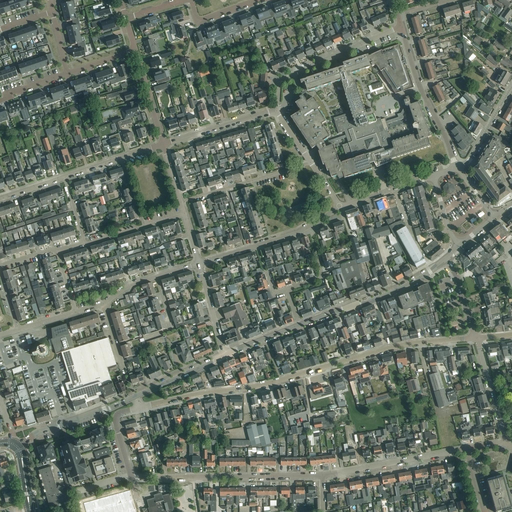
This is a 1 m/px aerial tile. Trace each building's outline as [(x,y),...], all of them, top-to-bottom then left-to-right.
[(17,9),(13,0),(8,2),(11,11),(17,9)] [(13,0),(17,9),(22,8),(19,0),(13,0)] [(63,10),(74,8),(76,8),(74,0),(67,0),(68,3),(62,4),(63,7),(62,7),(63,10)] [(289,4),(289,6),(290,9),(291,11),(300,8),(296,0),(290,0),(292,3),(289,4)] [(296,0),(300,8),(299,6),(303,4),(304,8),(309,7),(309,6),(306,0),(296,0)] [(306,0),(309,7),(310,10),(313,9),(312,5),(318,3),(316,0),(306,0)] [(290,9),(289,6),(286,7),(284,1),(279,3),(282,12),(290,9)] [(496,1),(493,5),(501,9),(503,6),(496,1)] [(8,2),(4,4),(3,4),(6,13),(11,11),(8,2)] [(282,12),(279,3),(273,5),(275,11),(272,12),(273,15),(274,15),(282,12)] [(477,4),(478,11),(479,18),(481,18),(480,13),(482,10),(488,14),(490,11),(484,7),(478,3),(477,4)] [(102,4),(93,6),(95,13),(98,12),(100,17),(111,13),(112,12),(111,9),(110,10),(109,6),(103,8),(102,4)] [(274,17),(274,15),(273,15),(272,12),(270,13),(267,7),(262,9),(266,20),(274,17)] [(508,8),(502,16),(507,20),(511,14),(510,14),(511,11),(508,8)] [(258,17),(255,18),(257,23),(266,20),(262,9),(256,11),(258,17)] [(174,14),(169,16),(171,22),(170,22),(171,25),(178,23),(177,20),(184,18),(183,17),(184,17),(183,13),(182,13),(182,12),(178,13),(178,12),(174,13),(174,14)] [(376,13),(377,16),(381,24),(387,21),(386,18),(389,17),(388,13),(381,16),(379,12),(376,13)] [(76,19),(75,13),(65,16),(64,17),(65,19),(66,22),(72,20),(73,23),(79,22),(79,18),(76,19)] [(250,13),(245,15),(249,26),(254,24),(257,23),(255,18),(253,19),(250,13)] [(244,31),(243,28),(249,26),(245,15),(239,17),(242,24),(239,25),(241,32),(244,31)] [(371,20),(372,22),(374,26),(381,24),(377,16),(374,17),(375,18),(371,20)] [(412,20),(414,27),(422,25),(419,16),(416,17),(416,18),(412,20)] [(146,22),(139,24),(141,31),(144,30),(145,32),(149,31),(149,29),(152,28),(151,24),(155,22),(153,17),(145,19),(146,22)] [(115,27),(113,20),(106,22),(105,18),(91,22),(93,28),(102,25),(104,31),(115,27)] [(232,19),(228,20),(232,33),(236,31),(236,33),(241,32),(239,25),(236,26),(234,19),(232,20),(232,19)] [(359,25),(360,27),(362,32),(369,29),(364,19),(361,20),(363,24),(359,25)] [(225,39),(225,38),(229,36),(228,34),(232,33),(228,20),(223,22),(223,23),(222,23),(225,30),(222,31),(225,39)] [(69,33),(69,34),(79,31),(79,32),(82,31),(79,22),(73,23),(73,26),(67,28),(68,30),(68,33),(69,33)] [(511,27),(505,22),(502,26),(511,32),(511,36),(510,39),(511,40),(511,27)] [(173,31),(172,31),(173,35),(179,33),(181,39),(187,37),(184,27),(180,28),(178,23),(171,25),(173,31)] [(349,27),(351,31),(353,36),(360,33),(357,27),(355,23),(352,25),(349,26),(349,27)] [(34,27),(37,36),(44,33),(43,30),(41,30),(39,25),(34,26),(34,27)] [(216,26),(215,25),(211,27),(216,41),(216,42),(225,39),(222,31),(219,32),(217,25),(216,26)] [(422,25),(414,27),(416,35),(421,33),(421,34),(424,34),(422,25)] [(37,36),(34,27),(29,28),(32,37),(37,36)] [(216,41),(211,27),(206,28),(206,29),(205,30),(208,36),(205,38),(207,44),(208,46),(213,44),(213,42),(216,41)] [(32,37),(29,28),(24,30),(27,39),(32,37)] [(343,37),(344,40),(345,39),(345,40),(348,39),(348,38),(351,37),(347,28),(344,30),(345,31),(341,32),(343,36),(343,37)] [(27,39),(24,30),(19,32),(22,41),(22,43),(28,41),(27,39)] [(314,46),(315,47),(317,52),(323,49),(321,43),(319,40),(322,39),(320,34),(319,33),(318,30),(315,32),(316,35),(318,38),(316,39),(315,40),(316,41),(313,43),(314,46)] [(336,36),(333,30),(329,31),(330,33),(332,38),(335,44),(341,41),(339,36),(339,35),(336,36)] [(22,41),(19,32),(13,34),(17,43),(22,41)] [(200,32),(194,34),(195,39),(194,39),(196,43),(197,43),(197,44),(196,44),(197,48),(207,44),(205,38),(202,38),(200,32)] [(144,42),(148,54),(156,52),(153,40),(159,38),(158,33),(148,36),(150,40),(144,42)] [(17,43),(13,34),(8,35),(11,44),(17,43)] [(109,34),(99,37),(100,43),(106,41),(108,47),(109,46),(109,47),(113,46),(113,45),(120,43),(119,40),(120,40),(119,37),(118,37),(118,36),(111,38),(109,34)] [(326,40),(323,41),(326,48),(332,45),(329,38),(328,35),(325,36),(326,40)] [(472,39),(473,40),(473,41),(479,45),(483,40),(477,35),(474,39),(473,38),(472,39)] [(78,47),(86,45),(85,42),(82,42),(80,36),(70,39),(70,40),(71,43),(71,45),(78,44),(78,47)] [(290,42),(289,38),(285,40),(287,43),(286,43),(289,50),(294,48),(291,42),(290,42)] [(418,41),(420,49),(430,46),(428,47),(426,38),(423,38),(423,40),(418,41)] [(471,62),(477,56),(470,51),(465,40),(463,41),(465,57),(471,62)] [(495,42),(492,45),(503,51),(505,48),(495,42)] [(305,49),(305,51),(307,56),(314,53),(312,48),(311,46),(309,43),(306,45),(308,48),(305,49)] [(87,52),(86,45),(78,47),(79,50),(73,51),(73,52),(72,52),(73,55),(74,55),(74,57),(78,56),(78,57),(82,56),(82,55),(85,55),(85,53),(87,52)] [(341,80),(343,85),(354,82),(350,77),(350,74),(385,62),(395,94),(414,88),(406,65),(403,57),(404,57),(400,45),(398,45),(381,51),(369,56),(368,54),(338,65),(339,68),(337,69),(337,68),(300,81),(301,84),(304,82),(307,91),(341,80)] [(430,46),(420,49),(423,57),(427,56),(428,57),(430,57),(429,55),(433,54),(436,53),(435,49),(432,50),(430,46)] [(295,53),(296,55),(298,60),(305,57),(303,52),(301,47),(298,48),(299,51),(295,53)] [(280,68),(286,65),(283,57),(286,56),(284,52),(282,48),(277,51),(280,57),(276,59),(277,61),(280,68)] [(287,51),(284,52),(286,56),(289,64),(295,61),(291,51),(288,52),(287,51)] [(44,57),(47,66),(53,64),(51,59),(53,58),(51,54),(44,57)] [(266,54),(264,55),(268,64),(270,63),(273,71),(280,68),(277,61),(274,63),(272,60),(269,61),(266,54)] [(486,58),(490,61),(496,66),(499,63),(489,55),(486,58)] [(47,66),(44,57),(39,59),(42,68),(47,66)] [(150,62),(149,63),(151,68),(152,67),(152,68),(162,65),(159,57),(150,60),(150,62)] [(500,63),(510,69),(511,69),(511,59),(511,60),(511,63),(511,64),(506,61),(507,60),(503,57),(500,63)] [(28,60),(29,62),(32,71),(37,69),(34,60),(34,58),(28,60)] [(39,59),(34,60),(37,69),(42,68),(39,59)] [(425,64),(427,72),(438,69),(438,68),(442,67),(441,65),(437,66),(438,67),(436,68),(435,66),(434,66),(432,60),(429,61),(430,63),(425,64)] [(32,71),(29,62),(24,64),(27,73),(32,71)] [(27,73),(24,64),(19,66),(22,75),(27,73)] [(126,69),(124,65),(122,66),(122,65),(119,66),(119,67),(118,67),(120,73),(117,74),(120,82),(126,80),(125,77),(128,76),(127,72),(128,72),(126,68),(126,69)] [(480,71),(486,76),(489,73),(483,68),(480,71)] [(107,71),(110,81),(111,85),(120,82),(117,74),(114,75),(112,69),(110,70),(110,69),(107,70),(107,71)] [(438,69),(427,72),(430,80),(435,79),(435,80),(438,79),(437,76),(440,75),(439,73),(436,74),(435,70),(438,69)] [(502,74),(500,77),(507,81),(509,81),(511,78),(509,77),(511,75),(504,71),(503,71),(501,70),(500,72),(502,74)] [(102,72),(102,73),(101,73),(105,83),(110,81),(107,71),(104,72),(104,71),(102,72)] [(167,77),(165,71),(154,74),(156,81),(161,79),(162,83),(170,80),(169,77),(167,77)] [(105,83),(101,73),(98,74),(96,75),(98,81),(95,82),(97,88),(100,87),(99,85),(105,83)] [(260,88),(254,90),(256,98),(258,97),(260,103),(268,101),(266,94),(267,94),(266,90),(266,87),(267,87),(268,73),(262,73),(260,88)] [(509,81),(507,81),(500,77),(498,75),(495,81),(497,82),(504,86),(505,84),(506,85),(509,81)] [(92,83),(90,77),(87,77),(85,78),(84,79),(87,89),(88,89),(93,87),(94,89),(97,88),(95,82),(92,83)] [(79,80),(82,90),(82,91),(83,93),(88,91),(88,89),(87,89),(84,79),(82,80),(81,79),(79,80)] [(75,88),(72,89),(74,96),(78,95),(77,92),(82,91),(82,90),(79,80),(78,81),(78,80),(75,81),(75,82),(73,82),(75,88)] [(365,111),(355,81),(354,82),(343,85),(354,120),(349,122),(348,118),(335,122),(338,133),(345,131),(346,135),(325,143),(325,145),(347,137),(348,143),(342,145),(347,159),(347,160),(353,158),(354,159),(371,153),(374,162),(378,161),(378,162),(385,160),(385,161),(390,159),(390,158),(430,145),(429,142),(431,141),(430,137),(420,140),(419,135),(416,136),(413,135),(392,142),(389,132),(387,132),(386,129),(388,128),(387,124),(403,118),(402,116),(407,106),(405,106),(405,105),(401,113),(397,114),(398,117),(386,121),(385,118),(381,120),(381,118),(368,122),(367,117),(374,113),(372,108),(365,111)] [(433,87),(436,95),(444,91),(439,83),(437,84),(437,85),(433,87)] [(62,86),(61,86),(65,96),(66,99),(74,96),(72,89),(69,90),(67,84),(65,85),(62,86)] [(65,96),(61,86),(59,87),(57,88),(56,88),(60,98),(65,96)] [(52,96),(49,97),(52,104),(61,100),(60,98),(56,88),(55,88),(53,89),(50,90),(52,96)] [(484,98),(489,101),(494,103),(500,94),(490,88),(484,98)] [(135,92),(134,91),(128,93),(127,89),(118,92),(119,95),(124,94),(126,101),(136,98),(135,92)] [(444,91),(436,95),(440,103),(445,100),(445,101),(448,100),(445,94),(448,93),(447,90),(444,92),(444,91)] [(229,112),(232,112),(232,113),(235,112),(235,111),(239,110),(237,103),(233,105),(230,95),(229,91),(224,93),(224,96),(225,98),(226,100),(228,108),(227,109),(228,111),(229,111),(229,112)] [(39,94),(42,104),(43,106),(52,104),(49,97),(47,98),(45,92),(42,93),(39,94)] [(252,95),(251,93),(245,95),(248,107),(255,105),(254,99),(252,96),(252,95)] [(466,93),(462,97),(472,107),(476,103),(466,93)] [(42,104),(39,94),(36,95),(34,95),(34,96),(37,106),(42,104)] [(303,95),(299,97),(301,100),(295,103),(300,111),(291,117),(312,149),(316,146),(318,150),(326,147),(325,145),(325,143),(324,141),(330,136),(322,124),(326,121),(318,109),(320,107),(314,97),(307,101),(303,95)] [(37,106),(34,96),(33,96),(30,97),(28,98),(30,104),(27,105),(29,111),(38,108),(37,106)] [(430,137),(432,136),(420,102),(413,104),(412,101),(413,101),(411,99),(410,96),(403,98),(405,105),(405,106),(407,106),(409,106),(415,123),(413,126),(414,129),(417,129),(419,135),(420,140),(430,137)] [(238,103),(238,105),(240,109),(246,107),(245,103),(243,97),(236,99),(237,103),(238,103)] [(210,109),(211,113),(213,117),(220,115),(217,107),(214,108),(212,98),(208,100),(210,109)] [(194,101),(193,101),(195,108),(198,107),(200,113),(199,113),(202,121),(205,120),(206,120),(208,119),(209,118),(204,103),(198,105),(197,100),(194,101)] [(21,102),(8,106),(11,114),(22,111),(25,121),(30,119),(27,109),(24,110),(21,102)] [(128,106),(124,107),(127,115),(140,111),(138,104),(134,105),(133,102),(127,104),(128,106)] [(185,118),(185,117),(188,117),(184,105),(181,106),(183,113),(177,115),(180,127),(187,125),(185,118)] [(480,110),(484,113),(489,115),(492,110),(488,107),(485,106),(485,107),(481,105),(479,109),(480,110)] [(465,115),(474,121),(478,114),(470,107),(465,115)] [(188,117),(188,120),(190,124),(197,122),(195,118),(194,112),(191,113),(191,116),(188,117)] [(503,119),(507,121),(508,122),(511,116),(506,113),(503,119)] [(131,118),(119,122),(116,123),(119,130),(122,129),(121,127),(132,123),(131,118)] [(176,120),(168,122),(171,130),(179,128),(176,120)] [(472,132),(473,132),(477,135),(482,126),(476,122),(473,127),(471,126),(469,129),(472,131),(472,132)] [(503,129),(506,130),(511,133),(511,127),(508,125),(507,126),(500,122),(497,129),(502,132),(503,129)] [(135,125),(138,134),(140,139),(147,137),(146,133),(146,132),(145,128),(140,129),(139,124),(135,125)] [(264,134),(267,133),(274,131),(272,124),(265,126),(266,129),(263,130),(264,134)] [(467,135),(459,125),(451,131),(456,137),(455,138),(459,143),(458,144),(463,150),(465,149),(467,150),(469,146),(470,144),(470,143),(472,141),(471,140),(473,138),(469,133),(467,135)] [(56,128),(57,126),(45,130),(48,137),(56,134),(56,132),(56,128)] [(246,129),(240,131),(244,144),(243,141),(249,139),(246,129)] [(240,131),(234,133),(236,140),(239,139),(240,141),(241,141),(242,145),(244,144),(240,131)] [(266,140),(269,139),(276,137),(274,131),(267,133),(264,134),(266,140)] [(124,134),(125,139),(127,143),(134,141),(133,137),(134,137),(132,132),(128,134),(127,133),(124,134)] [(232,149),(233,149),(235,149),(234,143),(237,142),(236,140),(234,133),(228,135),(230,141),(231,144),(232,149)] [(119,134),(109,137),(111,141),(111,143),(113,148),(120,146),(119,143),(122,142),(119,134)] [(500,135),(499,137),(497,140),(499,141),(502,148),(508,145),(505,139),(502,140),(500,135)] [(219,137),(213,139),(216,150),(217,150),(217,149),(219,148),(218,145),(221,144),(219,137)] [(268,146),(278,143),(276,137),(269,139),(266,140),(267,146),(268,146)] [(484,171),(494,163),(505,155),(502,148),(499,141),(497,140),(493,137),(492,137),(477,162),(484,171)] [(91,141),(94,149),(95,154),(101,152),(99,145),(102,144),(100,139),(100,138),(91,141)] [(213,139),(207,141),(209,147),(210,147),(211,150),(214,149),(215,150),(216,150),(213,139)] [(207,141),(202,143),(206,158),(207,162),(208,162),(207,161),(208,160),(207,158),(209,158),(208,155),(207,151),(210,150),(209,147),(207,141)] [(202,143),(196,144),(198,151),(201,150),(202,153),(204,152),(202,143)] [(272,148),(273,151),(280,149),(278,143),(268,146),(269,149),(272,148)] [(333,144),(318,150),(319,151),(318,151),(323,165),(325,165),(327,171),(329,171),(331,178),(337,176),(339,179),(344,177),(345,178),(365,171),(364,169),(367,169),(367,171),(372,169),(370,163),(374,162),(371,153),(354,159),(353,158),(347,160),(348,161),(341,163),(340,161),(339,161),(333,144)] [(83,147),(84,152),(86,157),(92,155),(90,150),(89,145),(83,147)] [(190,151),(192,155),(195,154),(192,147),(189,148),(185,150),(186,152),(190,151)] [(74,153),(75,155),(77,160),(83,158),(79,148),(73,150),(71,151),(72,154),(74,153)] [(72,163),(67,149),(62,151),(63,154),(57,156),(57,155),(57,156),(60,161),(56,162),(56,163),(65,160),(65,162),(66,162),(65,163),(66,163),(66,164),(66,165),(72,163)] [(273,151),(275,157),(282,155),(280,149),(273,151)] [(172,155),(174,161),(182,158),(183,158),(182,155),(180,155),(179,152),(172,155)] [(44,164),(45,166),(46,171),(53,169),(51,162),(53,161),(52,156),(51,154),(45,156),(46,158),(42,159),(43,163),(47,162),(44,164)] [(275,157),(269,159),(270,162),(276,160),(277,163),(284,161),(282,155),(275,157)] [(25,173),(25,175),(27,180),(34,177),(32,173),(30,166),(33,165),(30,158),(26,160),(28,167),(27,168),(28,172),(25,173)] [(174,161),(176,167),(182,165),(181,162),(183,161),(182,158),(174,161)] [(242,169),(243,171),(244,176),(245,176),(250,174),(248,167),(245,168),(244,165),(243,166),(241,160),(238,161),(240,168),(242,167),(242,169)] [(14,174),(16,178),(18,183),(24,180),(21,173),(24,172),(21,161),(18,163),(21,171),(14,174)] [(473,169),(498,202),(510,193),(503,184),(505,182),(502,175),(494,163),(484,171),(477,162),(475,165),(474,165),(474,166),(474,167),(473,169)] [(37,176),(43,174),(40,164),(33,166),(37,176)] [(208,180),(208,182),(210,187),(215,185),(211,171),(210,168),(209,164),(200,166),(201,170),(207,169),(209,176),(210,179),(208,180)] [(225,170),(223,164),(220,165),(221,169),(222,173),(226,171),(226,174),(225,175),(227,181),(233,179),(230,169),(225,170)] [(177,173),(184,171),(183,167),(182,165),(176,167),(177,173)] [(254,165),(248,167),(250,174),(256,172),(257,172),(255,167),(254,165)] [(122,168),(116,170),(119,180),(122,180),(121,177),(124,176),(122,168)] [(234,168),(230,169),(233,179),(241,177),(239,171),(235,172),(234,168)] [(119,180),(116,170),(110,172),(112,179),(115,178),(116,182),(119,181),(119,180)] [(177,173),(179,179),(186,177),(185,174),(189,173),(188,170),(184,171),(177,173)] [(214,170),(211,171),(215,185),(222,183),(220,178),(220,177),(216,177),(215,175),(216,175),(214,170)] [(6,179),(7,181),(8,186),(15,184),(11,174),(8,175),(9,178),(6,179)] [(105,174),(99,176),(101,183),(107,182),(108,185),(110,192),(113,191),(113,190),(111,185),(111,184),(111,183),(109,178),(109,176),(106,177),(105,174)] [(102,186),(101,183),(99,176),(92,178),(94,183),(91,184),(93,190),(96,189),(96,188),(102,186)] [(179,179),(181,186),(190,183),(188,183),(186,177),(179,179)] [(87,180),(81,182),(83,189),(83,192),(84,192),(93,190),(91,184),(88,185),(87,180)] [(83,192),(83,189),(81,182),(74,184),(77,191),(79,191),(80,192),(81,193),(83,192)] [(181,186),(183,192),(190,190),(189,187),(191,186),(190,183),(181,186)] [(448,184),(444,187),(445,192),(450,193),(454,190),(452,185),(448,184)] [(401,193),(405,204),(425,198),(422,186),(406,191),(407,191),(401,193)] [(121,198),(132,195),(130,189),(126,190),(126,187),(118,189),(119,192),(120,192),(122,198),(121,198)] [(240,197),(251,193),(249,187),(239,190),(240,193),(242,192),(243,196),(240,196),(240,197)] [(62,188),(56,190),(59,197),(64,195),(62,188)] [(56,190),(51,192),(53,199),(56,198),(57,202),(60,201),(59,197),(56,190)] [(51,192),(45,194),(47,201),(53,199),(51,192)] [(245,202),(253,199),(251,193),(240,197),(241,199),(244,198),(245,202)] [(40,199),(37,200),(39,206),(40,207),(48,204),(47,201),(45,194),(39,195),(40,199)] [(226,194),(220,196),(224,210),(227,209),(225,204),(225,202),(228,201),(226,194)] [(126,200),(127,203),(134,201),(132,195),(121,198),(122,201),(126,200)] [(219,203),(220,206),(221,211),(224,210),(220,196),(214,198),(216,204),(219,203)] [(33,197),(27,199),(30,207),(31,210),(37,208),(36,207),(39,206),(37,200),(35,201),(33,197)] [(405,204),(407,210),(427,205),(425,198),(405,204)] [(22,202),(19,202),(21,207),(23,215),(24,217),(27,216),(27,214),(26,212),(27,211),(28,210),(28,209),(28,208),(30,207),(27,199),(22,201),(22,202)] [(247,207),(254,205),(253,199),(245,202),(247,207)] [(375,209),(378,216),(378,217),(379,222),(382,221),(379,210),(388,208),(386,202),(386,201),(385,199),(376,202),(378,208),(375,209)] [(85,203),(81,205),(83,211),(90,209),(93,208),(92,206),(92,205),(89,206),(88,202),(85,203)] [(193,204),(195,210),(202,208),(205,207),(204,205),(201,206),(200,202),(193,204)] [(15,203),(9,205),(12,213),(15,212),(16,215),(21,214),(19,206),(16,207),(15,203)] [(375,217),(377,216),(378,216),(375,209),(372,210),(370,204),(363,206),(364,211),(364,212),(365,215),(373,212),(375,217)] [(126,212),(127,215),(137,212),(135,205),(131,207),(127,208),(126,206),(122,207),(123,210),(125,209),(126,212)] [(248,213),(256,211),(254,205),(247,207),(248,213)] [(409,215),(410,215),(429,210),(427,205),(407,210),(409,215)] [(90,209),(83,211),(85,218),(89,216),(92,215),(94,215),(93,208),(90,209)] [(195,210),(197,216),(204,214),(202,208),(195,210)] [(357,208),(351,210),(353,217),(356,216),(359,225),(356,226),(357,228),(360,227),(365,225),(364,222),(364,219),(363,218),(361,219),(357,208)] [(353,217),(351,210),(345,212),(347,219),(348,219),(351,230),(357,229),(357,228),(356,226),(354,220),(353,217)] [(410,215),(411,222),(430,217),(429,210),(410,215)] [(248,220),(258,217),(256,211),(248,213),(250,219),(248,220)] [(137,212),(127,215),(128,218),(131,217),(132,220),(139,218),(137,212)] [(197,216),(199,222),(206,220),(204,214),(197,216)] [(251,222),(252,225),(260,223),(258,217),(248,220),(249,222),(251,222)] [(413,227),(416,226),(432,222),(430,217),(411,222),(413,227)] [(48,219),(45,220),(47,226),(50,225),(49,222),(53,220),(53,219),(52,219),(52,218),(48,219)] [(85,220),(87,227),(102,223),(104,222),(103,220),(97,221),(94,222),(93,218),(90,219),(85,220)] [(393,218),(386,220),(394,236),(398,242),(399,245),(405,256),(408,254),(417,268),(426,263),(403,221),(395,223),(393,219),(393,218)] [(199,222),(201,229),(208,227),(206,220),(199,222)] [(174,222),(168,224),(171,233),(176,231),(177,235),(172,237),(173,240),(177,238),(182,237),(181,234),(182,234),(178,221),(174,222)] [(333,224),(335,229),(335,231),(341,230),(344,229),(344,228),(344,226),(342,222),(333,224)] [(416,236),(417,238),(424,235),(423,234),(435,231),(432,222),(416,226),(416,227),(419,226),(420,227),(414,229),(416,236)] [(102,223),(87,227),(89,234),(96,231),(95,228),(99,226),(102,225),(102,223)] [(252,225),(254,231),(262,229),(260,223),(252,225)] [(507,242),(510,241),(511,243),(511,236),(511,235),(501,223),(498,226),(497,226),(490,232),(500,244),(505,240),(507,242)] [(162,226),(159,227),(164,242),(167,242),(166,238),(165,235),(171,233),(168,224),(162,225),(162,226)] [(391,236),(388,226),(374,230),(373,227),(365,230),(376,266),(384,264),(376,239),(387,235),(387,236),(388,237),(391,236)] [(74,227),(68,229),(70,237),(76,235),(74,227)] [(152,236),(153,238),(159,237),(160,241),(160,240),(161,244),(163,243),(164,242),(159,227),(157,228),(156,227),(150,229),(152,236)] [(220,227),(214,228),(215,231),(216,236),(222,235),(222,232),(221,230),(220,227)] [(236,233),(231,234),(234,244),(240,242),(238,236),(241,235),(240,230),(239,227),(238,227),(235,228),(236,233)] [(327,227),(319,229),(322,236),(326,235),(328,239),(333,237),(332,232),(329,233),(327,227)] [(68,229),(62,231),(64,238),(70,237),(68,229)] [(262,229),(254,231),(256,237),(264,235),(262,229)] [(59,240),(56,232),(51,234),(53,242),(59,240)] [(141,232),(135,234),(137,240),(140,239),(140,241),(143,240),(141,232)] [(196,235),(198,242),(205,240),(203,236),(207,235),(207,232),(203,233),(196,235)] [(42,237),(44,245),(50,243),(49,238),(48,235),(45,236),(45,234),(42,235),(42,237)] [(226,236),(226,238),(227,239),(226,239),(228,246),(234,244),(231,234),(228,235),(226,236)] [(480,242),(483,245),(492,257),(496,254),(493,250),(496,248),(493,244),(496,242),(490,234),(487,236),(486,235),(479,241),(480,241),(480,242)] [(125,244),(128,243),(129,246),(132,245),(129,235),(123,237),(125,244)] [(417,238),(418,242),(419,242),(420,245),(422,244),(421,241),(425,240),(424,235),(417,238)] [(302,239),(303,243),(303,245),(306,244),(308,249),(311,248),(308,237),(302,239)] [(33,240),(33,238),(30,238),(27,239),(28,241),(30,249),(36,247),(34,240),(33,240)] [(148,238),(145,239),(146,243),(148,249),(152,248),(156,247),(155,243),(153,243),(153,244),(151,245),(152,246),(150,246),(148,240),(148,238)] [(350,239),(355,257),(356,259),(357,264),(361,263),(365,262),(370,260),(373,259),(369,246),(368,245),(360,247),(357,238),(350,239)] [(294,252),(298,251),(297,249),(301,248),(300,245),(298,239),(291,241),(293,246),(294,252)] [(176,243),(179,251),(186,248),(184,240),(179,242),(176,243)] [(198,242),(200,249),(206,247),(207,250),(215,248),(213,242),(206,244),(205,240),(198,242)] [(423,250),(431,259),(432,261),(444,252),(439,246),(435,240),(423,250)] [(22,243),(24,251),(30,249),(28,241),(22,243)] [(9,242),(13,254),(19,253),(16,245),(14,246),(13,244),(10,244),(9,242)] [(283,253),(284,258),(289,257),(287,250),(291,249),(290,246),(289,242),(282,244),(285,253),(283,253)] [(16,245),(19,253),(24,251),(22,243),(16,245)] [(98,252),(101,251),(102,254),(105,254),(102,244),(96,245),(98,252)] [(273,255),(274,256),(275,261),(280,260),(279,253),(282,252),(281,249),(280,244),(273,246),(275,254),(273,255)] [(481,269),(490,262),(487,258),(488,257),(486,254),(482,250),(483,250),(478,244),(472,249),(466,254),(470,259),(472,258),(476,263),(475,264),(478,268),(479,267),(481,269)] [(324,262),(332,260),(332,259),(333,259),(332,256),(334,255),(333,253),(336,253),(343,251),(342,248),(344,248),(343,246),(341,247),(337,248),(335,249),(331,250),(331,252),(322,255),(323,257),(324,262)] [(268,270),(273,268),(271,262),(270,257),(274,256),(273,255),(271,247),(264,249),(267,258),(265,258),(268,270)] [(87,248),(81,250),(83,257),(84,260),(87,259),(86,256),(89,255),(88,253),(87,248)] [(180,255),(181,254),(182,254),(183,257),(189,256),(186,248),(179,251),(180,255)] [(497,250),(504,259),(507,257),(500,248),(497,250)] [(162,258),(160,259),(162,266),(166,264),(167,264),(168,264),(167,262),(169,261),(167,254),(166,251),(166,249),(162,250),(163,255),(162,255),(162,258)] [(113,260),(118,258),(121,257),(119,252),(120,252),(119,250),(116,251),(117,255),(112,257),(113,259),(113,260)] [(253,253),(246,255),(249,263),(252,262),(253,263),(256,262),(255,259),(253,253)] [(239,257),(241,261),(241,263),(243,267),(245,266),(245,265),(249,264),(249,263),(246,255),(239,257)] [(393,257),(398,265),(404,262),(403,260),(405,259),(403,257),(402,258),(400,255),(397,257),(396,256),(393,257)] [(117,272),(119,279),(125,277),(123,270),(122,271),(122,269),(124,268),(121,257),(118,258),(120,262),(119,262),(121,269),(120,269),(119,269),(116,270),(117,272)] [(40,267),(51,264),(49,258),(42,260),(43,263),(40,264),(41,266),(40,267)] [(229,269),(230,270),(235,268),(235,269),(239,268),(236,258),(229,260),(229,262),(227,263),(228,267),(228,269),(229,269)] [(357,264),(356,259),(350,261),(350,262),(348,262),(340,265),(342,273),(347,288),(346,288),(348,292),(351,300),(355,298),(356,298),(355,297),(360,295),(361,295),(361,296),(366,294),(364,289),(362,282),(357,264)] [(326,269),(334,266),(337,265),(336,265),(336,262),(333,263),(332,260),(324,262),(326,269)] [(141,261),(137,262),(140,272),(146,270),(144,264),(142,265),(141,261)] [(26,265),(28,271),(29,271),(29,270),(30,270),(32,269),(34,269),(32,263),(26,265)] [(66,264),(69,273),(75,271),(74,269),(70,270),(68,263),(66,264)] [(357,264),(362,282),(366,281),(363,272),(363,270),(362,265),(361,263),(357,264)] [(42,273),(53,269),(51,264),(40,267),(42,273)] [(402,270),(406,276),(412,273),(409,267),(408,267),(407,264),(404,266),(406,268),(402,270)] [(397,281),(404,277),(400,271),(397,265),(393,267),(396,273),(394,274),(397,281)] [(474,266),(470,269),(472,272),(473,272),(478,278),(481,288),(486,286),(488,285),(485,276),(487,275),(495,273),(494,272),(494,269),(493,269),(486,271),(480,273),(477,269),(475,265),(474,266)] [(209,281),(224,277),(223,273),(230,271),(230,270),(229,269),(228,269),(228,267),(222,269),(223,272),(218,274),(208,277),(209,281)] [(303,269),(301,270),(303,274),(305,273),(305,274),(305,275),(306,279),(313,277),(311,271),(310,267),(307,268),(307,271),(304,272),(303,269)] [(372,279),(376,290),(381,288),(379,284),(377,279),(379,278),(375,267),(373,268),(372,269),(375,278),(372,279)] [(243,276),(243,278),(243,279),(250,277),(249,275),(247,275),(245,268),(241,269),(243,276)] [(3,272),(5,278),(16,274),(15,271),(12,272),(11,269),(3,272)] [(43,278),(55,275),(53,269),(42,273),(44,278),(43,278)] [(111,272),(113,280),(119,279),(117,272),(115,273),(114,269),(110,270),(111,272)] [(293,274),(294,278),(296,283),(303,281),(301,274),(300,274),(299,270),(296,271),(297,273),(293,274)] [(185,273),(188,284),(188,282),(191,281),(191,282),(193,290),(197,289),(192,271),(185,273)] [(380,277),(384,287),(392,284),(388,274),(387,272),(384,273),(383,271),(379,273),(380,277)] [(181,292),(181,293),(185,292),(183,285),(188,284),(185,273),(178,276),(180,282),(178,282),(178,283),(181,292)] [(341,273),(334,276),(337,286),(337,287),(338,286),(339,291),(346,288),(347,288),(342,273),(341,273)] [(5,278),(7,283),(15,281),(18,280),(17,274),(16,274),(5,278)] [(259,280),(260,283),(266,281),(264,274),(258,276),(258,277),(255,278),(255,281),(259,280)] [(287,278),(283,280),(285,286),(292,284),(291,279),(290,277),(290,278),(289,274),(286,275),(287,278)] [(55,275),(43,278),(44,281),(46,288),(50,287),(58,284),(55,275)] [(230,278),(233,285),(235,284),(232,278),(232,275),(224,277),(209,281),(211,288),(216,286),(221,285),(220,281),(222,280),(222,281),(225,280),(230,278)] [(89,277),(90,279),(92,287),(98,285),(95,276),(89,277)] [(176,284),(174,277),(168,279),(171,289),(172,293),(176,292),(177,293),(181,292),(178,283),(176,284)] [(280,281),(279,277),(276,278),(277,282),(279,288),(285,286),(283,280),(280,281)] [(83,279),(86,289),(92,287),(90,279),(84,281),(83,279)] [(165,290),(171,289),(168,279),(162,280),(165,290)] [(366,286),(369,293),(376,290),(372,279),(367,281),(369,285),(366,286)] [(7,283),(9,289),(18,286),(19,286),(18,280),(15,281),(7,283)] [(32,286),(33,290),(40,288),(39,284),(35,285),(34,281),(32,281),(32,282),(31,282),(32,286)] [(72,282),(75,292),(80,291),(78,284),(76,285),(75,281),(72,282)] [(266,281),(260,283),(261,287),(258,288),(259,291),(262,290),(269,288),(266,281)] [(50,287),(52,293),(60,290),(59,288),(60,288),(60,287),(59,285),(59,284),(58,284),(50,287)] [(231,291),(237,290),(235,284),(233,285),(230,286),(230,289),(225,290),(226,292),(231,291)] [(404,294),(398,296),(404,311),(407,309),(408,311),(414,308),(416,316),(417,318),(420,317),(423,328),(430,326),(435,325),(436,325),(433,314),(432,314),(430,308),(434,307),(432,302),(433,301),(430,293),(431,292),(428,284),(418,288),(418,289),(414,290),(415,291),(413,292),(413,291),(406,293),(407,294),(405,295),(404,294)] [(9,289),(10,295),(18,292),(19,292),(20,291),(18,286),(9,289)] [(251,292),(250,286),(246,287),(249,296),(257,294),(256,291),(251,292)] [(40,288),(33,290),(35,294),(34,294),(36,297),(41,296),(43,295),(41,287),(40,288)] [(485,300),(486,301),(493,298),(492,295),(497,293),(496,291),(498,290),(497,287),(492,288),(493,292),(484,295),(485,298),(484,298),(484,300),(485,300)] [(135,296),(133,297),(135,303),(140,301),(140,302),(148,299),(148,296),(149,296),(156,294),(154,288),(147,290),(148,293),(144,294),(144,296),(139,298),(136,299),(135,296)] [(33,298),(34,298),(32,290),(29,291),(25,292),(27,296),(30,295),(32,295),(33,298),(31,299),(32,299),(33,299),(33,298)] [(54,298),(61,296),(60,290),(52,293),(54,298)] [(300,312),(303,318),(313,314),(311,309),(309,302),(310,302),(308,295),(307,290),(305,290),(303,291),(302,291),(303,293),(305,293),(306,296),(307,300),(304,302),(304,303),(306,310),(300,312)] [(333,302),(334,306),(339,304),(334,292),(334,291),(328,293),(332,302),(333,302)] [(334,292),(339,304),(346,302),(343,293),(340,294),(339,292),(337,291),(334,292)] [(213,294),(215,301),(222,299),(225,299),(224,295),(221,296),(220,292),(218,293),(213,294)] [(259,295),(260,298),(261,300),(262,301),(263,301),(265,300),(265,301),(272,299),(270,292),(263,294),(259,295)] [(249,296),(250,299),(252,305),(253,308),(255,307),(255,304),(254,305),(253,299),(258,297),(257,294),(249,296)] [(324,307),(325,309),(331,307),(329,302),(330,302),(328,295),(322,297),(322,298),(326,307),(324,307)] [(12,299),(13,304),(25,301),(24,298),(20,299),(19,296),(12,299)] [(55,304),(63,302),(61,296),(54,298),(54,301),(51,302),(52,305),(55,304)] [(227,307),(235,305),(234,302),(232,296),(230,297),(230,299),(231,298),(233,302),(231,303),(226,305),(227,307)] [(399,306),(397,300),(395,301),(394,297),(387,300),(389,304),(390,306),(393,304),(394,308),(397,307),(396,308),(400,319),(403,317),(399,306)] [(317,304),(320,311),(325,309),(324,307),(326,307),(322,298),(320,299),(321,302),(317,304)] [(496,303),(494,298),(493,298),(486,301),(485,302),(485,304),(486,304),(488,309),(499,307),(501,306),(500,302),(498,303),(498,302),(496,303)] [(152,307),(159,305),(157,299),(148,302),(150,308),(152,307)] [(215,301),(217,308),(224,306),(222,299),(215,301)] [(379,303),(381,307),(384,314),(385,313),(387,320),(393,318),(390,311),(388,305),(386,300),(379,303)] [(13,304),(15,310),(23,308),(22,304),(26,303),(25,301),(13,304)] [(191,309),(192,313),(202,309),(200,303),(198,304),(197,301),(192,302),(186,305),(187,308),(193,305),(194,308),(191,309)] [(55,304),(57,310),(65,307),(63,302),(55,304)] [(508,320),(509,325),(511,324),(511,319),(511,315),(511,312),(509,312),(508,308),(508,304),(506,304),(506,308),(507,313),(503,313),(503,315),(507,315),(508,320)] [(152,307),(150,308),(148,308),(150,314),(154,312),(154,313),(161,311),(159,305),(152,307)] [(376,311),(373,305),(368,307),(371,317),(374,316),(375,317),(377,316),(380,323),(383,322),(383,321),(381,315),(379,310),(376,311)] [(27,313),(26,307),(23,308),(15,310),(17,316),(27,313)] [(364,323),(364,324),(367,323),(366,319),(371,317),(368,307),(362,309),(365,316),(362,317),(364,323)] [(496,327),(503,326),(501,319),(499,307),(488,309),(484,310),(487,327),(493,326),(493,325),(495,325),(496,327)] [(204,316),(202,309),(192,313),(193,315),(196,314),(197,318),(195,319),(196,322),(196,324),(204,322),(202,316),(204,316)] [(171,312),(173,319),(180,316),(178,310),(171,312)] [(278,322),(280,327),(285,325),(283,320),(282,317),(284,317),(281,310),(277,312),(279,318),(277,319),(278,322)] [(111,314),(113,320),(120,317),(119,311),(111,314)] [(357,311),(351,313),(354,320),(355,323),(361,321),(357,311)] [(17,316),(19,322),(26,319),(25,316),(28,315),(27,313),(17,316)] [(284,318),(285,320),(287,324),(293,322),(290,313),(287,314),(288,317),(284,318)] [(355,323),(354,320),(351,313),(343,316),(348,328),(352,326),(351,325),(355,323)] [(98,314),(92,316),(95,324),(98,323),(99,325),(101,325),(98,314)] [(150,323),(151,326),(164,322),(162,315),(155,318),(156,321),(150,323)] [(92,316),(86,318),(89,325),(95,324),(92,316)] [(180,317),(173,319),(175,325),(179,324),(180,328),(185,326),(185,325),(188,324),(187,321),(185,322),(183,316),(180,317)] [(113,320),(114,325),(122,323),(120,317),(113,320)] [(414,322),(416,330),(423,328),(420,317),(417,318),(410,319),(405,321),(406,324),(414,322)] [(86,318),(81,319),(83,327),(89,325),(86,318)] [(235,322),(237,328),(249,324),(247,318),(235,322)] [(264,321),(268,332),(277,328),(274,321),(272,318),(264,321)] [(345,339),(350,338),(349,335),(346,327),(343,328),(339,318),(333,320),(336,328),(339,327),(340,330),(341,329),(345,339)] [(81,319),(75,321),(78,329),(83,327),(81,319)] [(333,330),(336,328),(333,320),(326,323),(328,326),(325,327),(328,334),(334,332),(333,330)] [(69,323),(71,328),(72,331),(78,329),(75,321),(69,323)] [(158,327),(159,330),(166,328),(164,322),(151,326),(152,328),(158,327)] [(114,325),(116,331),(124,329),(122,323),(114,325)] [(258,323),(252,325),(253,326),(254,326),(255,326),(256,328),(254,329),(255,333),(254,333),(255,336),(261,334),(258,327),(259,327),(258,323)] [(362,336),(366,335),(368,334),(364,324),(364,323),(358,325),(362,336)] [(54,349),(56,354),(61,352),(74,348),(67,324),(52,329),(53,339),(51,339),(53,345),(54,349)] [(327,334),(328,334),(325,327),(324,324),(317,326),(321,338),(320,339),(324,348),(328,346),(323,333),(326,331),(327,334)] [(245,332),(247,338),(247,339),(252,338),(255,336),(254,333),(255,333),(254,329),(256,328),(255,326),(254,326),(253,326),(252,325),(250,326),(251,330),(245,332)] [(308,330),(309,335),(311,340),(319,337),(317,332),(315,327),(308,330)] [(116,331),(118,337),(126,334),(129,333),(127,328),(124,329),(116,331)] [(375,347),(383,345),(381,339),(384,338),(387,337),(386,332),(387,331),(386,328),(381,329),(382,333),(376,335),(377,339),(373,341),(375,347)] [(232,335),(224,338),(227,346),(238,341),(236,335),(236,334),(237,334),(235,329),(231,331),(232,335)] [(392,336),(394,343),(400,341),(397,331),(393,332),(393,330),(390,331),(392,336)] [(305,331),(300,333),(305,348),(306,348),(309,347),(305,339),(307,338),(305,331)] [(305,348),(300,333),(295,335),(297,342),(300,341),(301,344),(299,345),(300,350),(305,348)] [(118,337),(120,342),(127,340),(126,334),(118,337)] [(355,342),(358,352),(364,351),(362,343),(359,344),(358,339),(355,340),(354,336),(353,334),(349,335),(350,338),(352,343),(355,342)] [(362,343),(364,351),(370,349),(368,340),(371,339),(369,335),(369,334),(368,334),(366,335),(367,337),(363,338),(365,342),(362,343)] [(209,336),(202,339),(204,345),(208,353),(212,351),(209,343),(212,342),(209,336)] [(292,336),(287,338),(293,353),(296,352),(294,348),(297,347),(294,341),(292,336)] [(142,342),(143,346),(146,345),(147,344),(146,342),(146,340),(145,337),(139,339),(140,342),(142,342)] [(74,348),(61,352),(70,382),(72,386),(68,387),(72,400),(72,401),(76,411),(88,407),(86,402),(85,399),(103,392),(103,394),(106,400),(117,395),(112,382),(109,372),(112,371),(112,370),(110,366),(117,365),(116,364),(116,363),(108,338),(103,339),(79,347),(74,348)] [(293,353),(287,338),(282,340),(285,347),(287,347),(290,354),(291,356),(289,356),(290,360),(295,358),(293,353)] [(184,360),(187,359),(188,361),(193,359),(185,341),(176,344),(178,348),(175,349),(178,356),(182,354),(184,360)] [(272,344),(274,348),(276,354),(284,351),(281,345),(280,341),(272,344)] [(338,343),(339,346),(341,351),(345,350),(347,356),(351,354),(351,353),(353,352),(352,348),(350,343),(344,346),(342,341),(338,343)] [(511,355),(511,341),(502,343),(502,348),(503,353),(504,357),(510,356),(510,355),(511,355),(511,356),(511,355)] [(121,346),(123,352),(131,350),(129,344),(121,346)] [(497,356),(500,355),(501,361),(504,360),(502,355),(501,350),(499,350),(498,344),(488,345),(489,353),(497,352),(497,356)] [(197,348),(201,356),(208,353),(204,345),(197,348)] [(193,354),(195,359),(201,356),(197,348),(191,350),(193,354)] [(261,348),(256,350),(261,363),(264,362),(261,356),(264,355),(263,352),(263,351),(262,351),(261,348)] [(434,349),(434,350),(434,353),(435,356),(436,359),(436,360),(436,362),(437,363),(439,362),(440,362),(444,362),(443,359),(443,350),(444,350),(444,348),(438,349),(434,349)] [(458,349),(458,361),(463,360),(463,355),(466,355),(466,354),(470,354),(469,348),(458,349)] [(123,352),(124,358),(132,355),(131,350),(123,352)] [(255,365),(257,371),(263,369),(262,364),(261,364),(261,363),(256,350),(251,352),(253,359),(256,358),(258,364),(255,365)] [(430,378),(439,408),(449,405),(442,383),(437,366),(436,366),(436,361),(434,361),(434,358),(433,358),(432,351),(426,351),(427,359),(429,358),(430,366),(433,365),(433,366),(431,367),(432,369),(432,370),(433,374),(429,375),(430,378)] [(406,353),(397,354),(397,359),(397,363),(399,363),(399,364),(402,364),(402,365),(407,365),(406,358),(406,353)] [(242,362),(240,363),(241,367),(242,368),(241,367),(246,365),(244,361),(248,360),(247,359),(245,354),(239,356),(241,361),(242,362)] [(382,356),(383,363),(393,361),(391,354),(382,356)] [(157,358),(158,361),(160,366),(163,365),(165,370),(173,367),(169,360),(168,361),(169,360),(169,358),(168,356),(167,355),(165,355),(162,356),(157,358)] [(149,375),(151,380),(162,375),(160,370),(154,356),(148,359),(153,368),(147,371),(149,375)] [(317,357),(314,357),(313,356),(309,357),(312,367),(316,365),(320,364),(317,357)] [(453,356),(448,357),(449,362),(450,371),(457,370),(457,367),(456,367),(454,361),(453,356)] [(297,363),(300,370),(306,368),(304,361),(302,358),(299,359),(300,362),(297,363)] [(234,359),(228,361),(231,367),(236,365),(237,368),(241,367),(240,363),(238,359),(234,360),(234,359)] [(304,361),(306,368),(312,366),(310,360),(308,360),(307,359),(304,361)] [(223,365),(220,367),(221,371),(222,373),(222,374),(232,370),(231,367),(228,361),(222,363),(223,365)] [(381,376),(383,375),(383,377),(385,376),(382,365),(379,366),(377,361),(369,364),(371,368),(372,373),(376,372),(377,373),(379,372),(379,371),(381,376)] [(281,367),(284,375),(292,372),(288,364),(281,367)] [(211,372),(207,373),(209,380),(214,378),(213,377),(217,375),(218,379),(221,377),(220,374),(217,366),(210,369),(211,372)] [(363,366),(356,367),(359,378),(363,377),(363,378),(365,377),(367,382),(368,386),(372,385),(368,370),(364,371),(364,370),(363,366)] [(351,386),(353,392),(354,395),(357,394),(354,385),(353,380),(359,378),(356,367),(349,369),(351,375),(349,376),(348,376),(351,386)] [(138,370),(135,371),(139,382),(141,381),(142,382),(144,381),(144,380),(143,375),(142,373),(139,374),(138,370)] [(129,374),(132,384),(139,382),(135,371),(136,375),(133,376),(132,373),(129,374)] [(197,382),(199,386),(200,389),(204,387),(203,384),(199,373),(191,377),(194,384),(197,382)] [(247,377),(250,383),(256,381),(254,374),(247,377)] [(9,377),(5,378),(6,381),(1,383),(3,389),(10,387),(9,382),(12,381),(11,376),(9,377)] [(115,383),(120,394),(126,391),(124,385),(121,376),(117,377),(119,381),(115,383)] [(471,381),(472,386),(482,384),(480,377),(476,379),(475,376),(471,377),(468,378),(469,382),(471,381)] [(334,380),(335,385),(336,388),(344,386),(342,378),(334,380)] [(418,391),(414,379),(406,381),(410,393),(418,391)] [(19,398),(15,399),(16,404),(21,402),(22,407),(23,411),(25,416),(27,423),(28,426),(36,423),(35,418),(25,389),(24,384),(18,386),(19,391),(17,392),(18,394),(19,398)] [(321,384),(313,387),(315,394),(322,392),(323,396),(332,394),(330,386),(322,389),(321,384)] [(472,392),(473,396),(481,394),(480,391),(484,390),(482,384),(472,386),(474,392),(472,392)] [(298,387),(297,387),(299,396),(300,399),(304,398),(304,400),(306,400),(305,395),(305,394),(304,394),(302,386),(301,385),(298,386),(298,387)] [(281,389),(279,390),(282,398),(285,397),(286,400),(291,398),(288,390),(286,391),(285,388),(284,388),(284,387),(281,388),(281,389)] [(291,389),(288,390),(291,398),(294,397),(294,398),(299,396),(297,387),(295,388),(295,387),(292,388),(292,389),(291,389)] [(8,392),(5,393),(6,397),(7,400),(13,398),(14,400),(15,399),(19,398),(18,394),(17,392),(15,392),(16,396),(14,397),(11,388),(7,389),(8,392)] [(282,398),(279,390),(278,390),(278,389),(274,390),(275,391),(274,391),(278,405),(283,403),(282,398)] [(264,401),(264,403),(267,402),(267,403),(272,401),(272,400),(276,399),(274,392),(270,393),(269,390),(261,393),(263,401),(264,401)] [(454,390),(446,393),(449,403),(457,400),(454,390)] [(375,396),(377,402),(391,398),(390,392),(375,396)] [(477,401),(478,404),(487,401),(485,395),(478,397),(479,400),(477,401)] [(219,399),(220,403),(222,411),(225,411),(225,408),(228,407),(226,400),(226,397),(219,399)] [(230,399),(226,400),(228,407),(231,406),(231,403),(235,403),(235,406),(242,406),(242,402),(242,397),(230,397),(230,399)] [(259,414),(260,419),(265,418),(262,409),(262,408),(256,410),(255,405),(259,404),(258,400),(259,400),(258,399),(257,397),(251,398),(252,405),(251,405),(253,415),(257,414),(256,411),(257,411),(258,414),(259,414)] [(340,397),(336,398),(339,407),(346,406),(345,400),(341,401),(340,397)] [(215,411),(214,407),(216,407),(215,399),(209,400),(213,416),(214,421),(217,420),(215,411)] [(459,401),(462,414),(469,412),(465,399),(459,401)] [(200,400),(197,401),(199,411),(200,411),(200,413),(202,421),(207,420),(206,418),(205,412),(202,412),(202,411),(203,411),(202,405),(200,400)] [(213,416),(209,400),(204,401),(206,409),(207,409),(208,411),(209,417),(213,416)] [(185,415),(182,416),(184,423),(189,422),(188,416),(190,416),(190,417),(196,416),(195,412),(199,411),(197,401),(188,403),(189,406),(183,408),(185,415)] [(487,401),(478,404),(479,406),(480,406),(481,409),(489,407),(487,401)] [(16,404),(15,404),(16,407),(17,409),(18,413),(18,415),(17,415),(18,416),(19,419),(20,418),(23,425),(27,423),(25,416),(22,417),(21,412),(20,410),(19,408),(22,407),(21,402),(16,404)] [(469,406),(470,410),(471,414),(478,412),(477,409),(471,410),(470,405),(469,406)] [(180,425),(181,425),(181,427),(185,426),(184,423),(182,416),(181,416),(179,409),(170,411),(171,416),(172,419),(174,418),(175,423),(175,424),(177,426),(180,425)] [(49,411),(44,412),(46,421),(52,419),(50,415),(49,411)] [(37,419),(38,423),(39,423),(46,421),(44,412),(36,415),(37,419)] [(162,413),(163,418),(164,421),(165,420),(167,427),(170,426),(167,412),(162,413)] [(323,418),(313,419),(314,423),(315,428),(320,427),(321,429),(333,427),(331,416),(335,416),(334,412),(327,413),(328,416),(325,417),(325,418),(323,418)] [(18,413),(14,414),(16,419),(15,419),(17,426),(23,425),(20,418),(19,419),(18,416),(17,415),(18,415),(18,413)] [(160,414),(154,415),(156,423),(154,424),(157,432),(164,430),(160,414)] [(147,426),(145,421),(137,423),(136,420),(125,423),(126,428),(132,427),(133,428),(134,428),(134,429),(147,426)] [(463,440),(467,440),(466,438),(470,438),(468,430),(471,430),(470,422),(463,423),(464,427),(461,427),(463,439),(463,440)] [(485,427),(485,430),(486,435),(495,433),(493,422),(490,423),(491,428),(488,428),(488,427),(487,426),(486,426),(485,427)] [(246,441),(246,445),(251,445),(251,446),(272,446),(270,439),(266,424),(257,426),(256,424),(247,426),(250,441),(248,442),(248,441),(246,441)] [(473,431),(473,432),(474,437),(481,436),(480,426),(476,426),(477,430),(473,431)] [(90,438),(89,438),(91,445),(106,440),(107,443),(107,440),(103,428),(97,430),(98,430),(93,432),(94,433),(91,433),(92,436),(90,436),(90,438)] [(127,432),(126,432),(127,435),(128,435),(129,438),(136,436),(136,437),(141,435),(142,435),(141,432),(138,432),(137,429),(134,429),(127,431),(127,432)] [(425,432),(425,435),(426,440),(429,439),(430,445),(437,444),(436,435),(431,436),(430,431),(425,432)] [(367,432),(357,434),(359,443),(363,443),(362,438),(363,437),(368,436),(367,432)] [(416,448),(422,447),(421,439),(423,439),(422,432),(414,434),(416,448)] [(91,445),(89,438),(81,441),(74,443),(73,440),(70,441),(70,440),(66,441),(66,442),(63,443),(64,446),(60,447),(60,448),(62,447),(66,460),(64,461),(65,464),(64,465),(70,484),(92,477),(89,467),(87,467),(84,459),(83,459),(82,455),(80,455),(78,447),(82,446),(84,451),(92,448),(91,445)] [(398,451),(406,450),(405,443),(407,443),(406,438),(397,439),(398,444),(397,444),(398,451)] [(137,440),(136,441),(130,443),(132,447),(133,449),(138,448),(138,449),(139,452),(144,451),(149,450),(148,447),(144,448),(142,440),(138,441),(137,440)] [(389,442),(386,443),(385,443),(387,453),(388,454),(390,453),(390,452),(394,452),(393,446),(395,446),(394,442),(390,443),(389,442)] [(350,443),(347,443),(350,460),(356,459),(355,452),(351,452),(351,450),(351,449),(350,445),(350,443)] [(376,443),(371,444),(371,448),(373,448),(375,455),(382,454),(381,447),(377,447),(376,443)] [(56,458),(51,444),(48,445),(48,444),(41,447),(38,448),(43,463),(36,465),(37,467),(49,464),(48,461),(56,458)] [(111,454),(109,448),(94,452),(96,459),(111,454)] [(364,457),(367,457),(367,458),(370,457),(370,456),(371,456),(370,450),(366,450),(365,448),(362,448),(364,457)] [(207,459),(207,461),(207,466),(215,466),(215,461),(215,460),(216,460),(217,455),(207,455),(207,450),(203,450),(203,459),(207,459)] [(146,453),(144,453),(140,455),(143,467),(153,467),(153,463),(149,463),(146,453)] [(193,456),(193,454),(190,454),(190,463),(193,463),(193,466),(200,466),(200,456),(193,456)] [(269,458),(270,465),(276,465),(276,464),(279,463),(279,458),(279,455),(276,455),(276,456),(273,456),(273,458),(269,458)] [(113,463),(111,457),(92,463),(97,477),(112,472),(116,471),(114,465),(115,465),(114,463),(113,463)] [(0,469),(0,471),(2,477),(2,479),(5,478),(5,476),(3,469),(8,467),(5,458),(0,459),(0,464),(1,467),(2,469),(0,469)] [(449,473),(447,474),(447,479),(450,478),(450,475),(452,474),(453,476),(456,476),(453,464),(447,465),(449,473)] [(49,504),(50,509),(53,508),(53,507),(59,506),(62,505),(64,504),(65,504),(70,503),(70,502),(73,501),(70,491),(69,489),(70,489),(68,484),(64,469),(62,470),(68,489),(65,490),(63,489),(64,486),(60,484),(58,487),(57,486),(52,469),(53,469),(52,466),(39,470),(40,474),(39,474),(41,480),(42,480),(43,483),(42,483),(43,486),(44,486),(45,489),(44,490),(45,492),(46,495),(44,496),(47,505),(49,504)] [(437,467),(439,478),(438,474),(441,473),(442,480),(447,479),(447,474),(445,474),(443,466),(437,467)] [(433,476),(430,477),(431,484),(432,484),(435,484),(434,478),(439,478),(437,467),(431,468),(432,475),(433,476)] [(416,477),(413,477),(414,482),(422,480),(422,477),(421,470),(414,471),(415,476),(416,477)] [(400,482),(398,483),(398,486),(400,486),(400,484),(406,483),(406,480),(404,473),(398,474),(399,481),(400,481),(400,482)] [(383,484),(385,484),(386,488),(390,487),(389,483),(388,476),(382,477),(383,482),(383,484)] [(496,511),(511,507),(503,477),(487,481),(496,511)] [(353,489),(353,490),(354,494),(357,493),(356,489),(355,482),(349,483),(350,488),(350,490),(353,489)] [(344,484),(337,485),(338,491),(342,491),(342,494),(345,493),(345,490),(344,484)] [(327,495),(327,496),(327,502),(334,501),(333,495),(338,494),(338,491),(337,485),(330,486),(331,492),(331,493),(327,494),(327,495)] [(304,487),(296,487),(296,494),(293,494),(293,511),(297,511),(296,499),(298,499),(300,499),(304,499),(304,487)] [(308,493),(306,494),(307,498),(316,498),(316,487),(308,487),(308,493)] [(257,496),(257,488),(251,488),(251,495),(249,495),(249,499),(254,498),(254,496),(257,496)] [(290,503),(293,503),(293,494),(290,494),(290,488),(281,488),(281,494),(286,494),(286,498),(290,498),(290,503)] [(204,501),(210,501),(212,501),(212,499),(211,499),(211,496),(209,496),(209,489),(204,489),(201,489),(200,490),(201,496),(204,496),(204,501)] [(136,511),(130,490),(84,503),(85,511),(136,511)] [(7,491),(2,492),(3,495),(4,498),(4,499),(5,499),(6,503),(13,500),(10,491),(7,491)] [(162,496),(162,493),(154,495),(155,498),(147,500),(149,508),(143,509),(143,511),(177,511),(177,510),(175,511),(170,494),(162,496)] [(457,503),(458,505),(459,510),(465,508),(464,505),(466,505),(465,501),(464,498),(460,499),(461,502),(457,503)] [(307,510),(307,511),(308,511),(310,511),(316,511),(319,511),(319,499),(316,499),(316,510),(310,510),(310,499),(307,499),(307,510)] [(448,505),(448,508),(449,511),(452,511),(456,511),(455,506),(453,501),(450,502),(451,504),(448,505)] [(439,511),(447,511),(445,503),(441,504),(442,507),(438,508),(439,511)]
